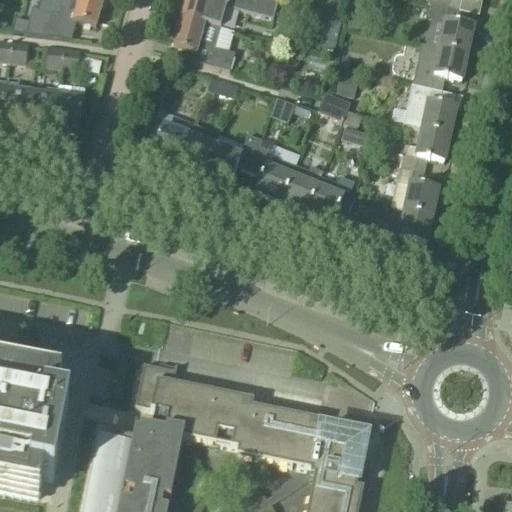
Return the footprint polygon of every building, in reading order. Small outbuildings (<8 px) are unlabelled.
[(36,15),(57,20),(72,24),(95,32),(104,0),(103,0),(52,0),(50,7),(39,4),(36,15)] [(230,0),(228,0),(186,0),(180,21),(219,32),(224,11),(268,23),(273,3),(260,0),(237,0),(237,3),(230,0)] [(428,0),(427,9),(429,9),(458,15),(461,2),(464,3),(464,2),(478,5),(479,0),(428,0)] [(466,60),(472,32),(458,29),(456,27),(458,15),(429,9),(426,24),(430,24),(424,51),(466,60)] [(55,40),(57,25),(32,21),(30,37),(55,40)] [(219,32),(180,21),(172,53),(194,59),(192,66),(228,76),(233,58),(213,52),(219,32)] [(327,26),(324,36),(338,40),(340,29),(327,26)] [(0,67),(8,68),(11,47),(0,45),(0,67)] [(11,47),(8,68),(24,71),(27,49),(11,47)] [(60,76),(63,53),(47,51),(43,73),(60,76)] [(460,86),(466,60),(424,51),(421,64),(417,63),(411,90),(413,90),(441,96),(444,83),(446,84),(460,86)] [(63,53),(60,76),(76,78),(79,56),(63,53)] [(210,82),(206,97),(232,104),(236,90),(210,82)] [(0,127),(26,131),(30,98),(17,96),(18,91),(5,89),(0,123),(0,127)] [(58,90),(57,96),(52,135),(78,138),(84,93),(58,90)] [(438,109),(441,96),(413,90),(404,131),(420,135),(448,141),(454,113),(440,110),(440,109),(438,109)] [(30,98),(26,131),(52,135),(57,96),(46,94),(45,100),(30,98)] [(323,99),(316,116),(342,126),(349,108),(323,99)] [(156,116),(154,122),(148,137),(157,141),(157,143),(157,144),(152,157),(177,167),(187,141),(192,129),(161,117),(156,116)] [(177,167),(203,177),(213,151),(217,139),(194,130),(189,141),(187,141),(177,167)] [(401,158),(398,172),(423,177),(426,165),(428,165),(428,164),(442,167),(448,141),(420,135),(414,161),(401,158)] [(236,172),(248,177),(261,146),(246,140),(238,161),(213,151),(203,177),(229,187),(234,174),(235,174),(236,172)] [(254,198),(280,208),(294,170),(271,161),(275,151),(261,146),(248,177),(260,181),(259,184),(260,184),(254,198)] [(305,218),(319,182),(321,177),(309,172),(307,176),(294,170),(280,208),(305,218)] [(420,190),(423,177),(398,172),(395,186),(408,189),(402,215),(431,222),(437,195),(423,191),(420,190)] [(319,182),(305,218),(331,228),(336,215),(338,215),(339,213),(348,217),(354,202),(335,194),(337,189),(319,182)] [(431,222),(402,215),(396,244),(392,243),(390,253),(406,256),(408,246),(411,246),(425,249),(431,222)] [(358,511),(362,494),(355,493),(365,443),(315,432),(317,426),(251,412),(252,406),(231,402),(232,396),(213,392),(211,398),(172,390),(176,372),(174,372),(173,377),(142,370),(134,412),(154,416),(150,434),(139,432),(136,449),(130,448),(132,439),(130,438),(127,437),(123,437),(119,436),(115,437),(111,437),(109,437),(109,439),(112,438),(111,443),(100,441),(85,511),(358,511)] [(0,494),(36,502),(37,502),(38,502),(59,397),(58,396),(57,396),(17,388),(0,384),(0,494)]
